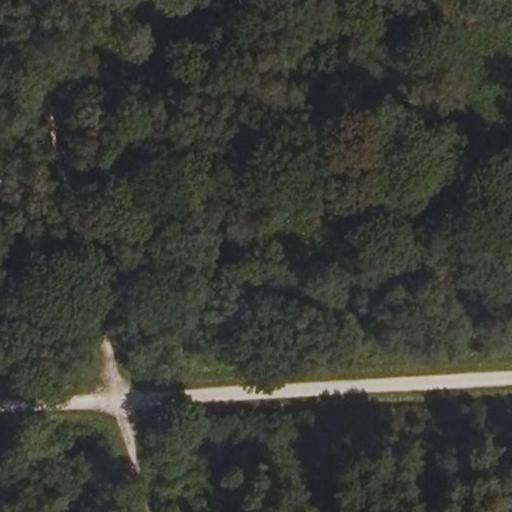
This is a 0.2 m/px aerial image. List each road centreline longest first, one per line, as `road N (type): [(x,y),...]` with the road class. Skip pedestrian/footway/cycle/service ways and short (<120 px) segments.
road 1 (track): [(124,404),(31,0)]
road 2 (track): [(124,404),(511,383)]
road 3 (track): [(0,410),(124,404)]
